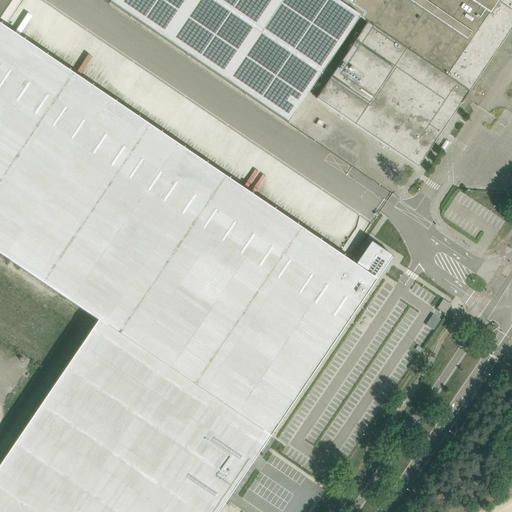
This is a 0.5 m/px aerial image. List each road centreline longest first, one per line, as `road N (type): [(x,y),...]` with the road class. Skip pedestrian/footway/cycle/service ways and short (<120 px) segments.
road 1 (secondary): [(488,309),(351,511)]
road 2 (secondary): [(382,511),(511,325)]
